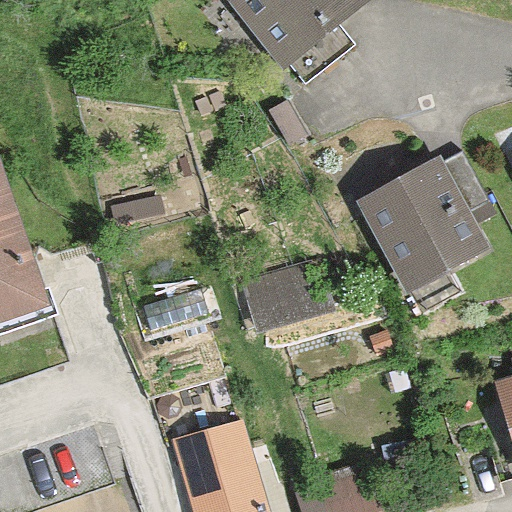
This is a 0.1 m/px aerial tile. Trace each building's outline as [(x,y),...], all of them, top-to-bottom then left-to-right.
[(365,0),(240,0),(234,6),(311,95),(359,55),(342,35),(373,8),(365,0)] [(467,160),(361,215),(407,304),(495,259),(474,218),(493,209),(467,160)] [(0,340),(52,323),(0,168),(0,340)] [(316,267),(248,288),(261,330),(329,309),(316,267)] [(511,390),(500,394),(511,433),(511,390)] [(270,511),(257,466),(185,487),(192,511),(270,511)]
